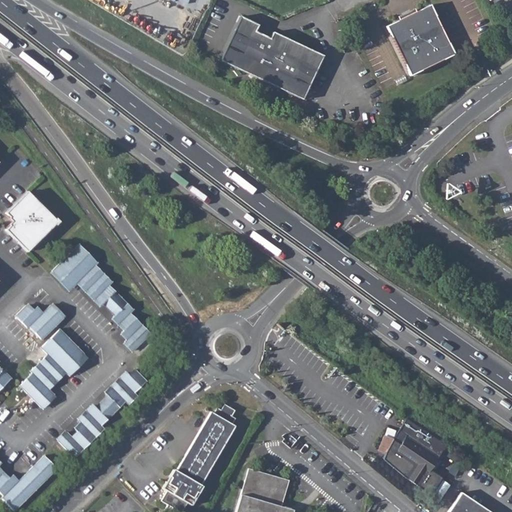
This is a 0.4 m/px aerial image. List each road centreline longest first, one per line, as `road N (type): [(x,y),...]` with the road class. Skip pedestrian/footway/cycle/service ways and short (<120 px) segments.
road 1 (trunk): [(511,384),(0,1)]
road 2 (trunk): [(0,32),(511,414)]
road 3 (trunk): [(362,175),(32,0)]
road 4 (trunk): [(0,61),(204,335)]
road 5 (tertiary): [(238,369),(409,511)]
road 6 (residential): [(61,511),(171,400)]
road 7 (tertiary): [(511,277),(405,201)]
